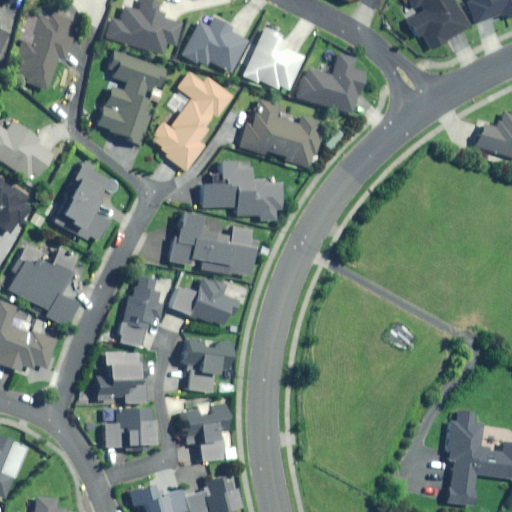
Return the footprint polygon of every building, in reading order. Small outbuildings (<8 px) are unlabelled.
[(139,0),(137,11),(123,7),(120,19),(109,16),(102,39),(159,56),(163,44),(171,47),(178,23),(154,16),(158,3),(147,0),(139,0)] [(463,30),(447,0),(404,0),(412,16),(402,21),(411,39),(417,36),(425,51),(463,30)] [(511,0),(465,0),(466,2),(462,3),(471,29),(511,14),(511,0)] [(13,61),(19,63),(14,75),(23,78),(22,83),(43,91),(55,59),(62,62),(70,39),(63,36),(69,22),(49,14),(47,20),(24,11),(13,41),(20,43),(17,52),(13,61)] [(207,27),(195,21),(177,56),(201,68),(204,62),(226,73),(242,41),(224,32),(226,28),(210,20),(207,27)] [(260,28),(252,43),(249,42),(239,63),(242,65),(237,76),(252,83),(253,80),(272,89),(274,86),(282,90),(299,56),(285,50),(289,43),(275,37),(279,29),(266,22),(263,30),(260,28)] [(163,70),(118,52),(111,49),(104,67),(111,69),(107,77),(123,84),(120,92),(107,86),(90,127),(135,145),(147,117),(138,113),(144,99),(155,104),(160,91),(155,89),(163,70)] [(300,76),(298,76),(291,97),(346,116),(361,72),(348,68),(351,59),(334,53),(326,75),(303,67),(300,76)] [(161,154),(159,156),(181,172),(200,146),(195,142),(203,130),(199,127),(209,114),(214,117),(229,96),(204,77),(200,82),(187,72),(174,89),(188,99),(166,128),(158,122),(146,139),(157,147),(155,150),(161,154)] [(275,107),(258,102),(250,127),(242,124),(234,148),(259,156),(260,152),(280,158),(279,161),(306,169),(320,125),(296,117),(294,125),(271,118),(275,107)] [(511,118),(497,113),(491,129),(477,124),(468,151),(511,166),(511,118)] [(0,162),(25,180),(26,178),(29,180),(31,177),(33,178),(49,155),(33,144),(37,137),(12,120),(5,131),(0,127),(0,162)] [(339,136),(331,129),(318,144),(326,151),(339,136)] [(231,163),(213,164),(214,185),(196,186),(197,208),(230,207),(230,216),(253,215),(253,221),(270,221),(270,209),(277,209),(277,182),(247,182),(247,167),(231,168),(231,163)] [(104,179),(74,167),(50,226),(94,244),(104,220),(90,214),(104,179)] [(0,231),(6,235),(14,223),(16,224),(25,209),(17,204),(22,197),(0,183),(0,231)] [(163,264),(188,268),(189,263),(195,264),(194,269),(244,278),(252,232),(194,222),(195,216),(171,212),(163,264)] [(38,253),(20,245),(8,271),(12,274),(4,292),(42,309),(39,317),(62,327),(72,304),(55,296),(72,257),(54,249),(46,267),(34,261),(38,253)] [(152,281),(129,276),(125,295),(115,344),(136,348),(140,327),(153,330),(158,306),(152,305),(154,294),(149,293),(152,281)] [(218,295),(221,285),(222,283),(208,278),(207,281),(196,277),(192,288),(172,282),(163,309),(217,326),(221,314),(228,317),(234,300),(218,295)] [(0,367),(15,372),(17,367),(28,370),(29,365),(42,369),(51,340),(6,326),(12,307),(0,303),(0,367)] [(227,344),(180,338),(178,358),(181,359),(180,372),(183,373),(181,390),(206,393),(208,374),(223,376),(227,344)] [(118,405),(140,404),(140,383),(133,383),(133,373),(140,373),(140,352),(99,353),(100,376),(91,376),(91,401),(106,401),(106,396),(118,395),(118,405)] [(489,409),(490,406),(490,403),(489,401),(487,399),(484,397),(481,397),(478,397),(476,398),(474,400),(472,403),(472,405),(472,408),(473,411),(475,413),(478,414),(480,415),(483,415),(486,413),(488,411),(489,409)] [(224,460),(217,401),(202,403),(203,410),(176,413),(180,447),(196,446),(198,463),(224,460)] [(140,407),(118,408),(110,408),(111,424),(98,424),(99,449),(146,448),(145,407),(140,407)] [(469,413),(451,411),(450,417),(446,417),(441,462),(448,463),(445,489),(443,489),(441,505),(468,507),(471,477),(511,480),(511,444),(498,443),(497,453),(487,452),(488,450),(476,448),(478,425),(468,424),(469,413)] [(0,501),(11,476),(23,447),(0,437),(0,501)] [(179,498),(182,511),(231,511),(230,508),(232,508),(222,471),(198,478),(202,491),(179,498)] [(178,511),(182,511),(179,498),(176,490),(159,495),(157,488),(150,490),(148,483),(123,490),(129,508),(136,506),(137,511),(178,511)] [(52,500),(31,498),(30,511),(60,511),(61,510),(51,509),(52,500)]
